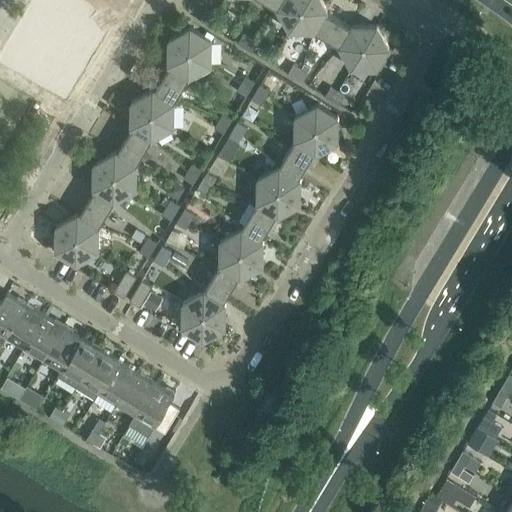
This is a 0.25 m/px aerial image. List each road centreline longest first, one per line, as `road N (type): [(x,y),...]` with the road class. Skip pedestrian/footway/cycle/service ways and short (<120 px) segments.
road 1 (residential): [(399,0),(420,13),(429,49),(234,375),(201,384),(0,257)]
road 2 (secondary): [(511,141),(413,302),(310,511)]
road 3 (secondary): [(314,511),(422,361),(511,203)]
road 4 (residential): [(0,252),(157,0)]
